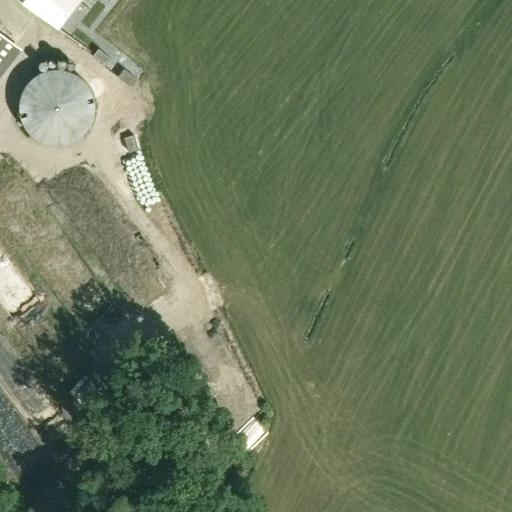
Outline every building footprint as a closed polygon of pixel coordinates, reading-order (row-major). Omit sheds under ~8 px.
[(0,74),(20,49),(0,33),(0,74)] [(111,58),(99,48),(92,57),(105,66),(111,58)] [(92,124),(95,114),(96,103),(93,93),(88,83),(80,76),(70,71),(60,69),(49,70),(39,74),(30,81),(24,90),(21,100),(20,111),(23,121),(28,131),(36,138),(46,143),(56,145),(67,144),(77,140),(86,133),(92,124)] [(137,78),(124,69),(118,77),(130,87),(137,78)] [(134,135),(124,137),(129,153),(138,150),(134,135)]
